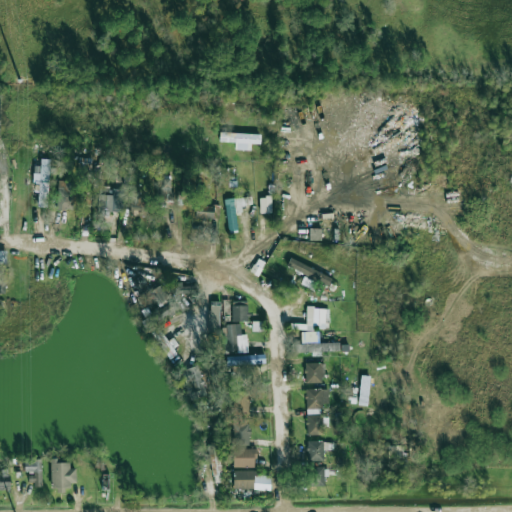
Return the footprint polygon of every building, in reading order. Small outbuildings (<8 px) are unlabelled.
[(220,141),(242,142),(243,134),(220,133),(220,141)] [(38,207),(48,207),(49,159),(40,159),(40,166),(33,166),(33,183),(38,183),(38,207)] [(172,179),(159,179),(159,202),(172,202),(172,179)] [(73,210),(74,181),(57,181),(57,210),(73,210)] [(112,188),(112,195),(99,194),(98,211),(123,212),(124,189),(112,188)] [(196,219),(219,219),(219,205),(196,205),(196,219)] [(321,241),(321,228),(310,228),(309,240),(321,241)] [(332,276),(289,259),(286,268),(328,285),(332,276)] [(194,293),(194,284),(173,285),(173,294),(194,293)] [(150,307),(168,299),(162,285),(144,293),(150,307)] [(248,305),(232,306),(232,321),(248,321),(248,305)] [(220,306),(209,306),(208,333),(219,334),(220,306)] [(313,331),(313,327),(329,327),(329,308),(306,307),(305,331),(313,331)] [(247,334),(241,335),(240,324),(226,324),(227,342),(222,342),(222,353),(247,352),(247,334)] [(297,352),(340,351),(340,342),(297,343),(297,352)] [(226,365),(265,364),(265,355),(226,356),(226,365)] [(323,383),(324,363),(306,362),(305,382),(323,383)] [(205,396),(198,366),(183,369),(190,400),(205,396)] [(307,435),(323,435),(322,425),(327,425),(327,416),(322,416),(321,404),(329,403),(328,389),(306,389),(307,435)] [(233,394),(233,414),(249,413),(248,394),(233,394)] [(233,425),(235,446),(250,445),(248,424),(233,425)] [(323,441),(307,441),(307,461),(324,461),(323,441)] [(233,467),(255,467),(256,449),(233,448),(233,467)] [(41,459),(24,459),(24,471),(33,471),(33,487),(42,487),(41,459)] [(76,463),(51,462),(51,491),(65,491),(65,485),(76,486),(76,463)] [(324,467),(307,467),(307,487),(324,486),(324,467)] [(257,471),(233,470),(233,489),(270,490),(271,476),(257,475),(257,471)] [(0,490),(9,490),(9,474),(0,473),(0,490)]
